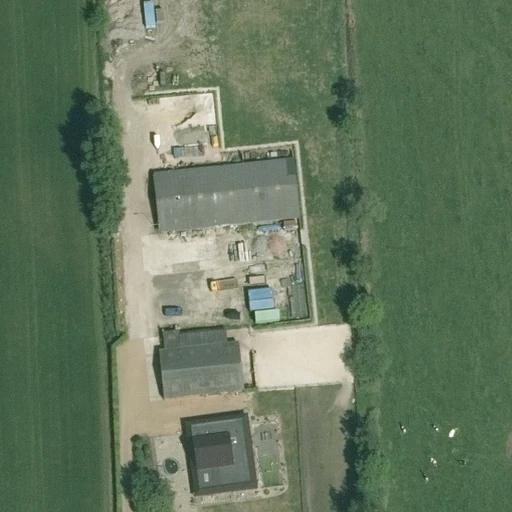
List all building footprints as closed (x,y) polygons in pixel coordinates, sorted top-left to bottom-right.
[(178,50),(194,51),(194,37),(178,37),(178,50)] [(266,161),(265,151),(239,153),(239,163),(266,161)] [(209,172),(155,177),(155,179),(161,234),(161,235),(214,229),(300,220),(294,163),(230,169),(222,170),(209,172)] [(164,352),(158,353),(159,355),(163,402),(243,393),(238,344),(227,345),(179,351),(178,337),(177,333),(162,335),(164,352)] [(193,444),(197,474),(213,472),(215,485),(250,482),(243,428),(205,433),(206,442),(193,444)]
